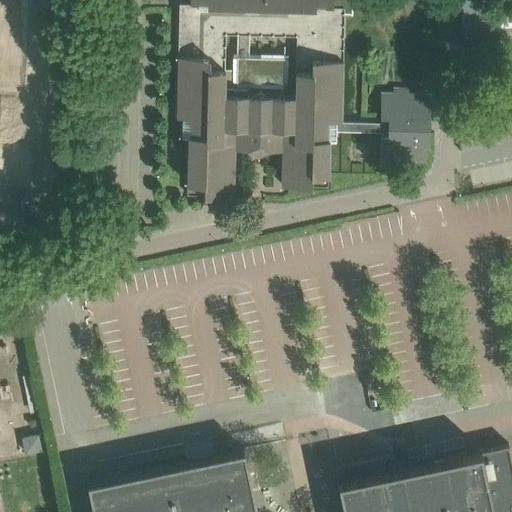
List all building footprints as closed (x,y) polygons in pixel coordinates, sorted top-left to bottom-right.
[(0,0),(0,183),(35,184),(35,182),(32,182),(32,157),(33,157),(34,146),(35,146),(35,145),(0,145),(0,96),(18,96),(17,0),(0,0)] [(197,2),(197,7),(179,7),(178,42),(176,114),(176,124),(183,124),(182,133),(181,133),(181,134),(187,134),(186,185),(186,193),(231,194),(233,194),(234,147),(235,146),(247,146),(257,152),(258,152),(269,147),(281,147),(281,148),(281,183),(287,183),(288,183),(327,184),(329,137),(335,137),(335,130),(362,131),(381,131),(381,121),(362,120),(329,120),(329,118),(341,118),(342,46),(343,12),(351,12),(351,13),(352,13),(352,0),(189,0),(190,2),(197,2)] [(488,0),(462,0),(462,28),(488,28),(488,0)] [(380,163),(380,167),(390,167),(390,164),(394,161),(395,162),(397,163),(398,163),(399,163),(401,163),(402,163),(404,162),(405,161),(406,160),(407,159),(424,160),(425,144),(427,144),(428,132),(428,121),(428,110),(433,110),(436,110),(436,93),(409,92),(409,88),(394,87),(394,92),(381,92),(381,116),(382,116),(381,121),(381,131),(381,134),(380,134),(380,163)] [(389,452),(334,464),(337,478),(344,511),(511,511),(511,462),(508,442),(392,467),(389,452)] [(257,511),(244,448),(243,446),(86,479),(93,511),(257,511)]
